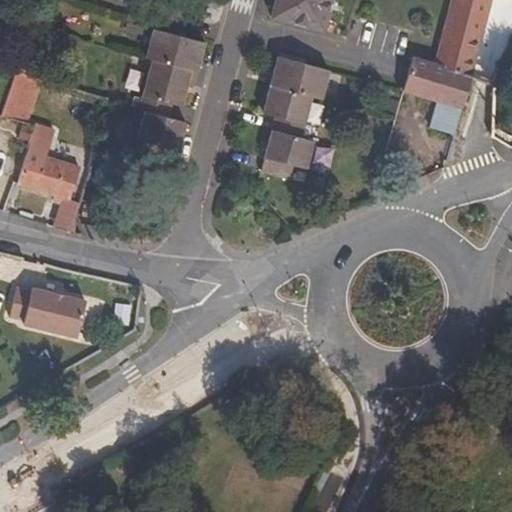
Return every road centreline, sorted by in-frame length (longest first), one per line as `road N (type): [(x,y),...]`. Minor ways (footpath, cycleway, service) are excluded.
road 1 (tertiary): [(0,491),(261,350),(333,340)]
road 2 (tertiary): [(243,296),(0,453)]
road 3 (residential): [(249,0),(175,278)]
road 4 (unclassified): [(359,508),(456,349)]
road 5 (unclassified): [(0,234),(175,278)]
road 6 (unknown): [(239,38),(385,69)]
road 7 (unclassified): [(356,364),(371,405),(372,454),(359,508)]
road 8 (tertiary): [(511,179),(395,228)]
road 9 (tertiary): [(472,307),(459,260),(442,243),(395,228)]
